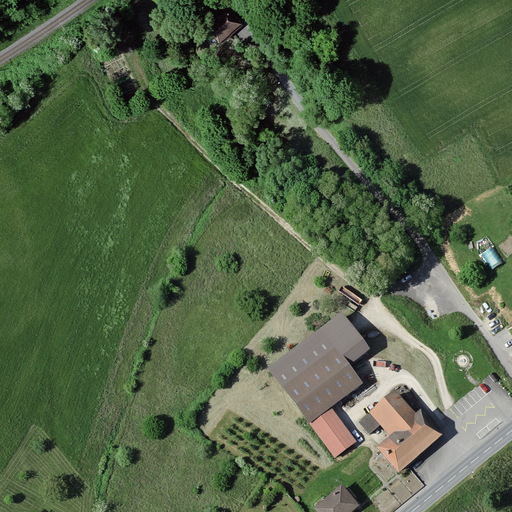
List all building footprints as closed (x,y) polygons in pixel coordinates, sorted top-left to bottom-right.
[(222,6),(204,22),(206,25),(203,27),(202,32),(210,42),(216,42),(220,38),(222,41),(240,25),(222,6)] [(342,316),(270,370),(310,423),(330,408),(361,384),(348,367),(368,352),(342,316)] [(493,373),(489,376),(494,382),(498,379),(493,373)] [(395,394),(361,423),(372,435),(382,426),(393,438),(380,450),(399,472),(440,436),(420,413),(416,417),(395,394)] [(356,442),(330,408),(310,423),(335,457),(356,442)] [(351,511),(358,506),(342,488),(316,510),(317,511),(351,511)]
